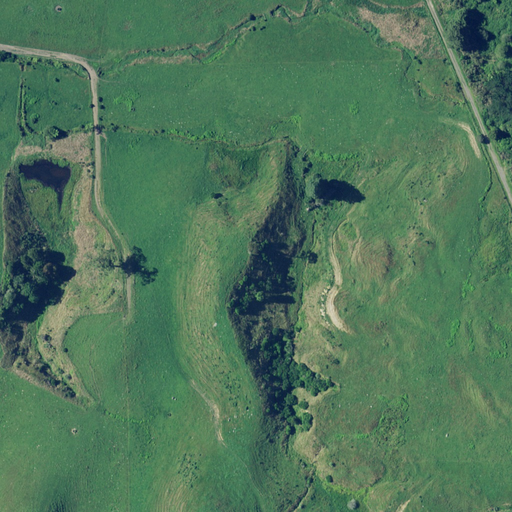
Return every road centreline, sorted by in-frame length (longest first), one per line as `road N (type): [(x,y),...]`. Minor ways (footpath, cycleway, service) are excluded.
road 1 (track): [(126,304),(124,254),(96,204),(90,84),(78,68),(0,57)]
road 2 (track): [(428,0),(511,205)]
